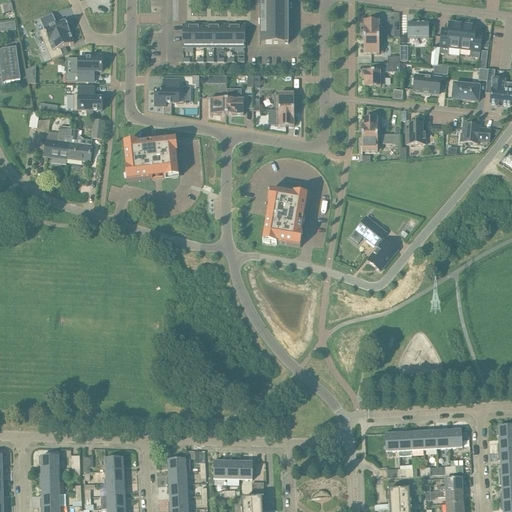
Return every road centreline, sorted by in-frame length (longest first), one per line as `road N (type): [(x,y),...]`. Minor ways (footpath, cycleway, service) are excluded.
road 1 (unclassified): [(230,254),(42,198),(0,156)]
road 2 (unclassified): [(352,415),(264,331),(238,287),(230,254)]
road 3 (unclassified): [(380,285),(511,127)]
road 4 (residential): [(324,98),(501,117)]
road 5 (unclassified): [(228,133),(152,124),(134,113),(130,40)]
road 6 (residential): [(355,0),(511,20)]
road 7 (unclassified): [(380,285),(230,254)]
road 8 (unclassified): [(324,98),(322,149),(228,133)]
road 9 (residential): [(287,442),(146,438)]
road 10 (residential): [(352,415),(484,407)]
road 11 (residential): [(146,438),(21,437)]
road 12 (unclassified): [(230,254),(228,133)]
